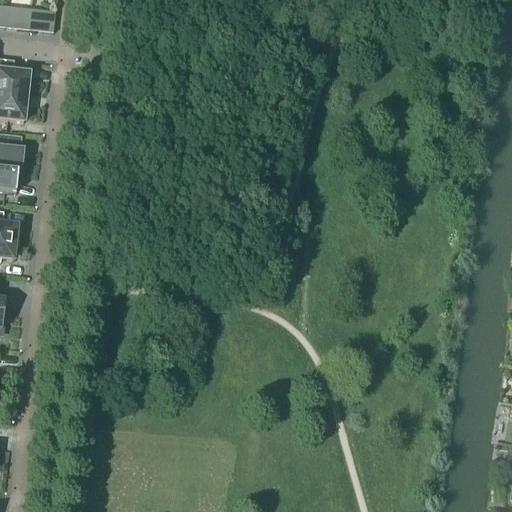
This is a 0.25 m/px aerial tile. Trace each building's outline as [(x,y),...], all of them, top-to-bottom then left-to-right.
[(17,13),(15,34),(28,35),(30,14),(17,13)] [(41,16),(39,33),(39,37),(52,38),(54,17),(41,16)] [(13,66),(0,64),(0,124),(22,127),(27,80),(12,78),(13,66)] [(0,197),(14,199),(17,175),(21,175),(23,155),(19,155),(20,142),(0,140),(0,197)] [(0,263),(11,265),(13,251),(17,251),(19,237),(14,236),(15,233),(0,231),(0,263)]
